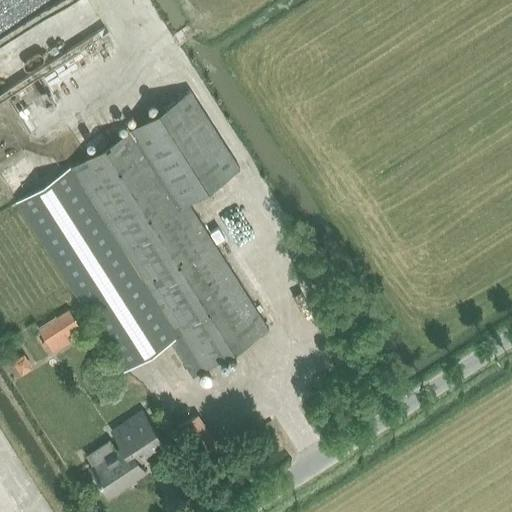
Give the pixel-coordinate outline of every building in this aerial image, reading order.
[(192,377),(269,329),(188,202),(241,168),(190,90),(139,124),(17,201),(125,371),(170,341),(192,377)] [(38,326),(49,344),(67,333),(80,325),(69,307),(38,326)] [(21,370),(31,365),(22,349),(12,354),(21,370)] [(138,462),(166,444),(143,409),(110,431),(120,446),(91,465),(100,480),(101,479),(110,493),(144,471),(138,462)] [(184,417),(198,442),(210,435),(196,410),(184,417)]
